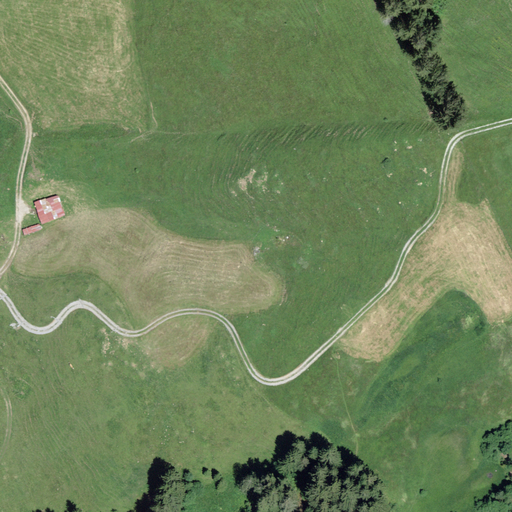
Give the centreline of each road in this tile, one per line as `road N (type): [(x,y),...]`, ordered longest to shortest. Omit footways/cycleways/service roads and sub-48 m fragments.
road 1 (track): [(511,122),(460,135),(449,146),(442,201),(409,239),(394,278),(293,377),(269,382),(245,365),(230,324),(204,313),(174,314),(138,336),(114,332),(85,303),(50,329),(32,328),(0,290)]
road 2 (track): [(0,79),(28,124),(14,249),(0,273)]
